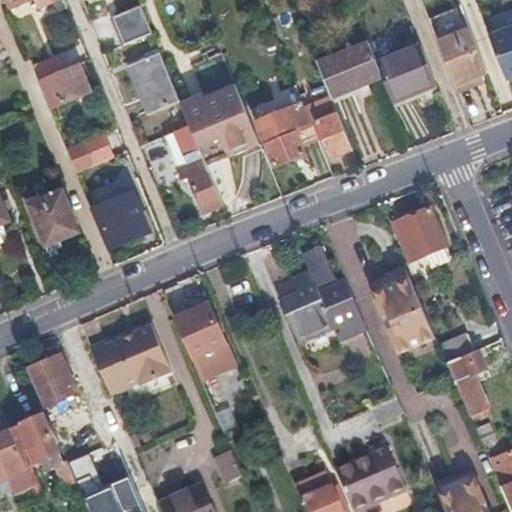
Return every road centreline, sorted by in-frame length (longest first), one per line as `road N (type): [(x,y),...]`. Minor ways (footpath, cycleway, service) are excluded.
road 1 (residential): [(0,339),(452,158)]
road 2 (track): [(72,0),(180,261)]
road 3 (residential): [(452,158),(511,301)]
